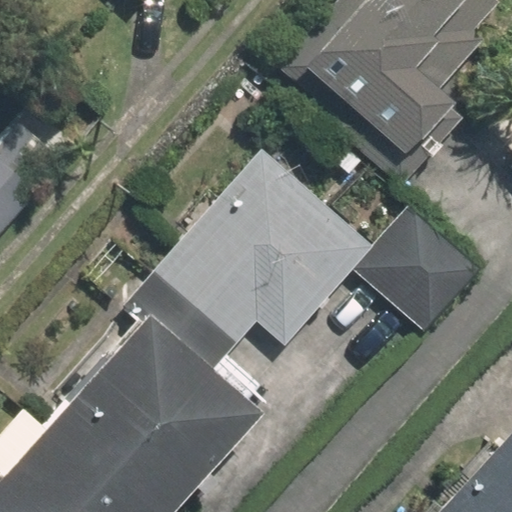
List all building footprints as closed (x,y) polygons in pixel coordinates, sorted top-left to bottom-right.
[(345,0),(291,63),(411,167),(455,115),(428,92),(475,37),(465,28),(489,0),(345,0)] [(511,69),(511,44),(499,59),(511,69)] [(366,241),(256,143),(120,297),(134,310),(35,422),(19,408),(0,428),(0,511),(157,511),(250,407),(207,369),(251,318),(277,342),(366,241)] [(511,148),(499,163),(511,175),(511,148)] [(0,226),(32,191),(0,162),(0,226)] [(472,264),(402,207),(350,271),(420,328),(472,264)] [(511,511),(511,391),(408,511),(511,511)]
